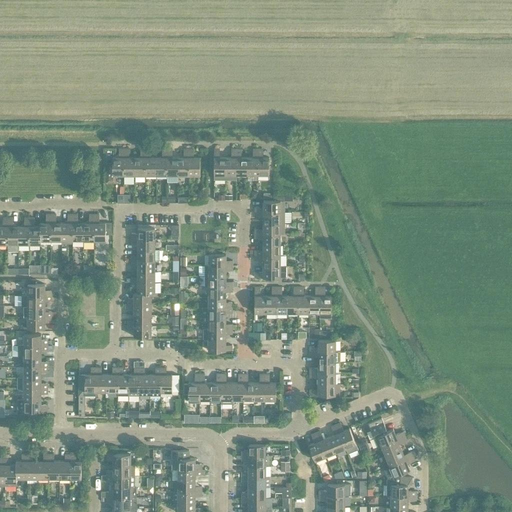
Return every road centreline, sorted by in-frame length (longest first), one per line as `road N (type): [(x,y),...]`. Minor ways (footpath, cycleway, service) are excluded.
road 1 (residential): [(116,355),(121,218),(220,207),(244,213)]
road 2 (residential): [(427,511),(425,467),(397,396),(300,433)]
road 3 (residential): [(244,365),(244,213)]
road 4 (track): [(511,459),(457,397),(402,407)]
road 5 (residential): [(218,442),(200,433),(95,433)]
